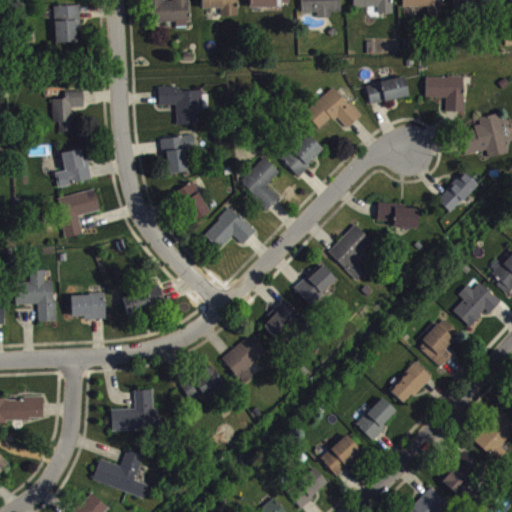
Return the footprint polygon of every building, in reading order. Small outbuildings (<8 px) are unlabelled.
[(190,0),(173,0),(174,5),(154,6),(155,29),(177,28),(178,33),(191,33),(190,0)] [(202,0),(203,15),(224,14),(224,22),(239,21),(238,0),(202,0)] [(251,0),(252,12),(291,12),(291,0),(251,0)] [(301,0),(303,19),(318,19),(318,24),(332,24),(332,17),(342,17),(342,0),(301,0)] [(354,0),(355,13),(379,13),(379,20),(393,20),(392,0),(354,0)] [(403,0),(404,13),(424,12),(424,20),(444,19),(443,0),(403,0)] [(454,0),(455,10),(490,9),(490,0),(454,0)] [(57,49),(79,48),(78,36),(82,36),(81,11),(56,12),(57,49)] [(428,82),(427,103),(447,104),(446,118),(464,118),(465,83),(428,82)] [(367,89),(370,109),(409,103),(407,84),(367,89)] [(160,92),(160,110),(178,110),(178,131),(199,130),(199,118),(203,118),(202,96),(178,97),(178,92),(160,92)] [(362,122),(335,92),(306,119),(321,136),(336,122),(348,134),(362,122)] [(61,138),(74,138),(73,112),(85,112),(84,97),(67,98),(67,105),(54,105),(54,128),(60,128),(61,138)] [(479,123),(482,133),(461,137),(466,160),(488,156),(489,163),(509,159),(501,119),(479,123)] [(282,164),(298,181),(325,156),(309,139),(282,164)] [(188,178),(186,155),(196,154),(195,141),(162,145),(163,156),(168,155),(170,179),(188,178)] [(63,158),(66,177),(57,179),(59,192),(93,186),(89,164),(84,165),(82,155),(63,158)] [(281,178),(265,163),(241,189),(269,215),(280,203),(268,192),(281,178)] [(478,191),(465,178),(438,206),(452,219),(478,191)] [(193,229),(212,218),(194,187),(175,199),(193,229)] [(84,240),(80,221),(101,217),(97,196),(58,204),(66,244),(84,240)] [(378,227),(394,227),(394,234),(418,235),(419,215),(396,214),(396,209),(379,209),(378,227)] [(244,250),(257,237),(231,213),(205,241),(221,255),(234,241),(244,250)] [(329,257),(358,287),(370,275),(359,263),(374,249),(357,231),(329,257)] [(511,296),(511,261),(503,270),(498,265),(488,276),(510,298),(511,296)] [(295,294),(312,311),(338,286),(322,269),(295,294)] [(17,310),(40,310),(40,328),(57,328),(56,287),(47,287),(46,276),(31,276),(32,288),(17,288),(17,310)] [(474,296),(468,291),(459,300),(465,305),(454,317),(473,334),(500,305),(481,288),(474,296)] [(125,299),(127,318),(163,313),(161,295),(125,299)] [(73,323),(85,322),(86,326),(107,325),(106,299),(72,301),(73,323)] [(263,330),(281,348),(304,324),(285,306),(263,330)] [(446,354),(460,339),(444,324),(419,352),(442,373),(453,361),(446,354)] [(223,364),(244,390),(254,382),(248,374),(268,358),(253,340),(223,364)] [(391,396),(405,410),(432,382),(418,368),(391,396)] [(183,391),(194,409),(224,390),(213,372),(183,391)] [(113,437),(159,435),(158,414),(155,414),(154,396),(136,396),(136,415),(113,416),(113,437)] [(357,430),(375,447),(386,435),(383,432),(397,417),(383,403),(357,430)] [(45,404),(0,404),(0,427),(45,427),(45,404)] [(492,463),(511,441),(511,426),(502,417),(474,447),(492,463)] [(364,459),(348,440),(321,464),(338,483),(364,459)] [(146,504),(150,491),(136,486),(144,461),(128,456),(122,472),(101,465),(93,486),(146,504)] [(0,479),(10,472),(0,458),(0,479)] [(442,486),(459,502),(485,475),(468,458),(442,486)] [(303,511),(329,489),(318,477),(291,501),(301,511),(303,511)] [(414,511),(450,511),(451,511),(432,494),(414,511)] [(108,511),(91,498),(80,511),(108,511)]
